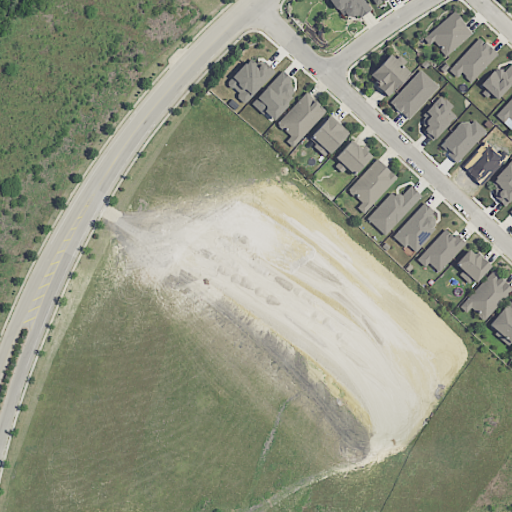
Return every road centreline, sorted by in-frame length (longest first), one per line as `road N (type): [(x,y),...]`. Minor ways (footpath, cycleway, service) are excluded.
road 1 (tertiary): [(40,292),(105,172),(152,106),(256,0)]
road 2 (residential): [(511,246),(253,3)]
road 3 (tertiary): [(0,432),(40,292)]
road 4 (residential): [(427,0),(327,71)]
